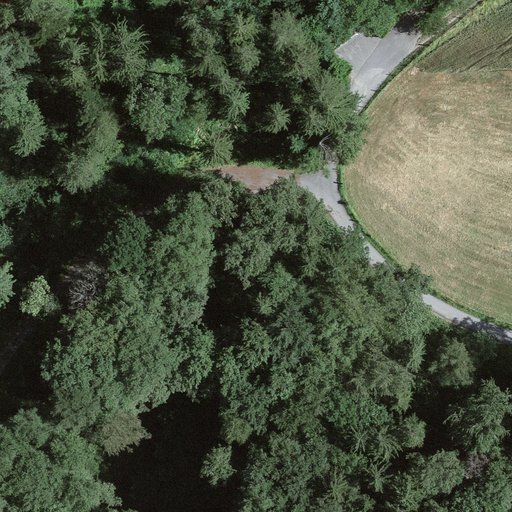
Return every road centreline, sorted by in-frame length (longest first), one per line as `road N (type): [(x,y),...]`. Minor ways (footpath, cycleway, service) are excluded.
road 1 (unclassified): [(387,57),(334,128),(323,176),(335,216),(379,270),(441,309),(511,339)]
road 2 (track): [(0,361),(118,231),(201,187),(323,176)]
road 3 (track): [(269,179),(182,333),(105,511)]
